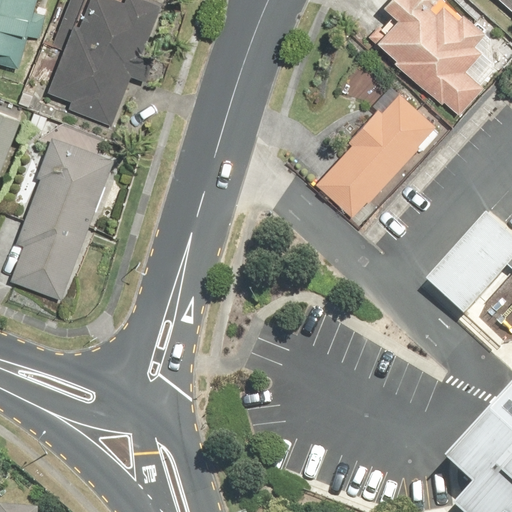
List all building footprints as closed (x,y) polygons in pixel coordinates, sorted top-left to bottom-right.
[(0,0),(0,59),(22,66),(40,0),(0,0)] [(73,107),(115,124),(135,73),(150,79),(160,54),(149,50),(168,0),(87,0),(52,90),(76,99),(73,107)] [(400,8),(375,36),(460,111),(485,83),(470,70),(488,50),(480,43),(492,29),(459,0),(393,0),(393,1),(400,8)] [(321,183),(357,216),(440,124),(404,91),(321,183)] [(0,176),(22,117),(0,108),(0,176)] [(16,277),(64,296),(118,159),(59,136),(19,240),(29,244),(16,277)] [(511,257),(470,314),(511,344),(511,343),(511,257)] [(511,401),(457,461),(511,511),(511,401)]
